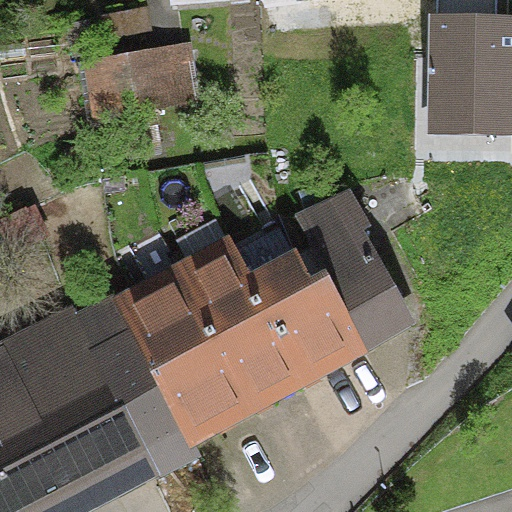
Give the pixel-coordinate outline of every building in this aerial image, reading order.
[(494,0),(435,0),(433,127),(511,128),(511,22),(494,22),(494,0)] [(183,106),(174,52),(84,67),(93,122),(183,106)] [(330,293),(358,350),(402,319),(356,233),(364,230),(348,202),(296,220),(314,254),(295,265),(313,301),(330,293)] [(298,383),(358,350),(330,293),(313,301),(295,265),(250,289),(227,248),(225,249),(298,383)] [(249,409),(298,383),(225,249),(177,275),(249,409)] [(128,340),(125,342),(183,444),(249,409),(177,275),(112,310),(128,340)] [(4,358),(0,359),(0,511),(55,511),(183,444),(125,342),(92,359),(75,324),(5,361),(4,358)] [(196,468),(190,457),(181,462),(186,473),(196,468)]
